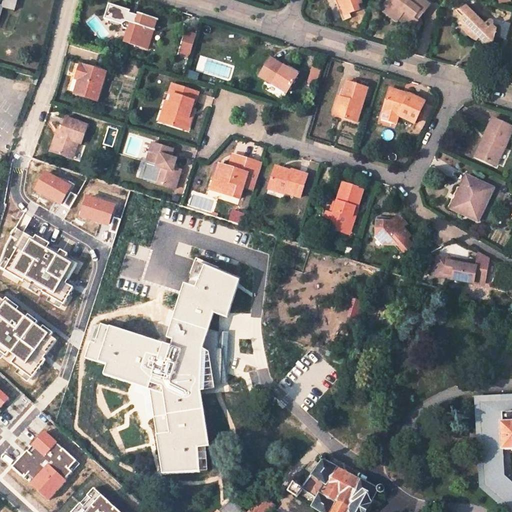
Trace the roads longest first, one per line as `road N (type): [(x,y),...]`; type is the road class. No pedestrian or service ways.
road 1 (unknown): [(414,511),(387,481),(382,448),(408,417),(456,385),(511,375)]
road 2 (residential): [(412,182),(240,122)]
road 3 (residential): [(288,29),(461,81)]
road 4 (residential): [(67,0),(31,140)]
